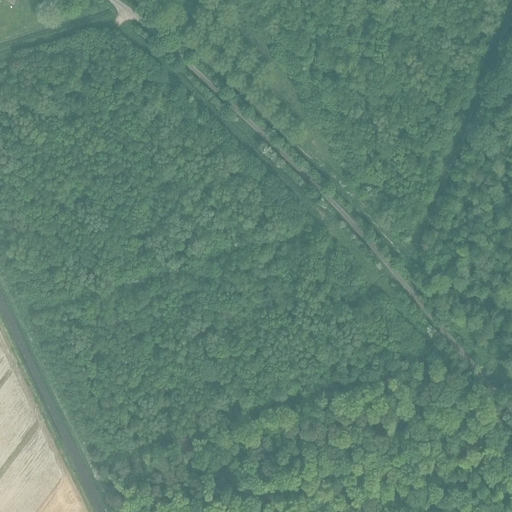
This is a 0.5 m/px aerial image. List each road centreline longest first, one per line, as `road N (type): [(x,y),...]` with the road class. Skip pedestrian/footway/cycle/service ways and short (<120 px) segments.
road 1 (unclassified): [(509,413),(334,204),(176,51),(111,0)]
road 2 (track): [(109,511),(0,277)]
road 3 (track): [(0,52),(126,11)]
